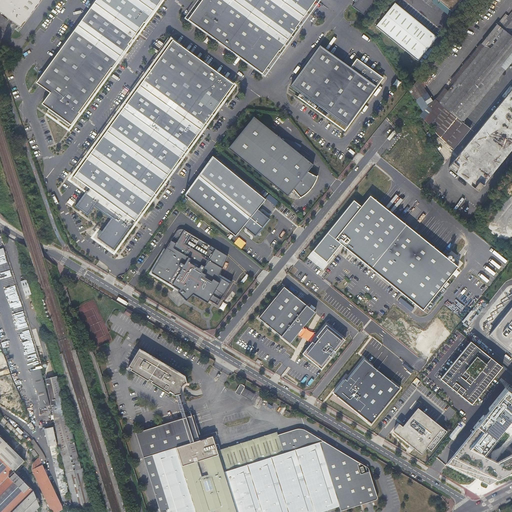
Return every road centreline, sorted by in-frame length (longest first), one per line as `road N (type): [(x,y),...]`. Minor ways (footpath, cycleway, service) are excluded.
road 1 (residential): [(213,349),(474,509)]
road 2 (unclassified): [(213,349),(385,134)]
road 3 (residential): [(0,224),(213,349)]
road 4 (unknown): [(0,303),(42,443)]
